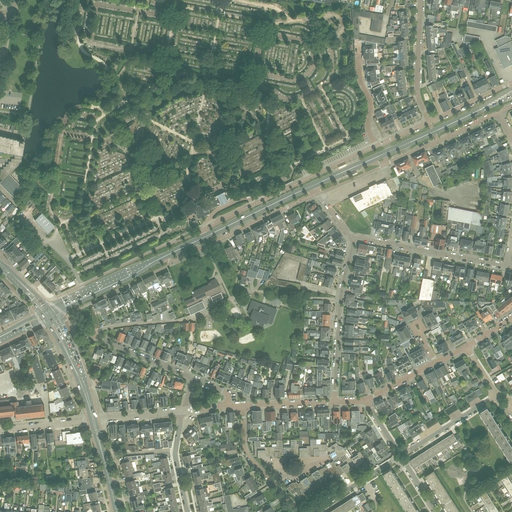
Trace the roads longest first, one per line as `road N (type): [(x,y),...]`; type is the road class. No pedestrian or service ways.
road 1 (residential): [(192,377),(94,331),(197,318),(258,292)]
road 2 (residential): [(154,261),(173,262),(317,194)]
road 3 (residential): [(507,267),(351,238)]
road 4 (residential): [(363,163),(386,164),(498,113)]
road 5 (residential): [(511,85),(385,142)]
road 6 (primary): [(389,151),(511,93)]
road 7 (residential): [(376,146),(262,200)]
road 8 (residential): [(242,406),(246,453),(298,511)]
road 9 (primary): [(203,238),(313,185)]
